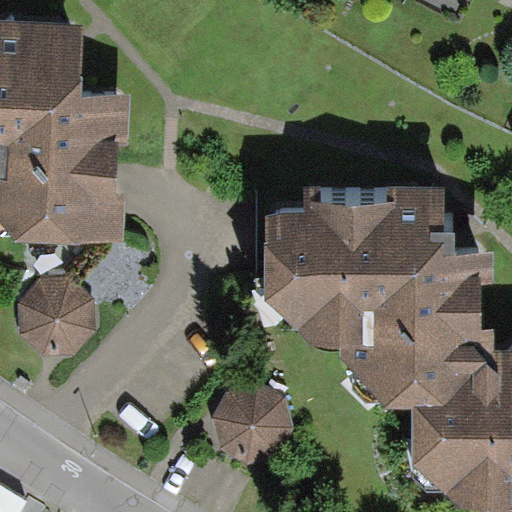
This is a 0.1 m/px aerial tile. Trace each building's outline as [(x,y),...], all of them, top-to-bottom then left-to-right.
[(314,0),(280,0),(307,14),(314,0)] [(0,222),(14,238),(116,241),(118,148),(134,148),(134,101),(85,100),(86,35),(86,25),(0,23),(0,222)] [(511,511),(511,351),(490,351),(490,245),(452,246),(452,190),(309,191),(309,203),(265,203),(266,282),(313,332),(347,333),(346,358),(385,392),(414,391),(415,451),(460,497),(509,500),(508,511),(511,511)] [(41,354),(76,354),(97,331),(96,301),(72,279),(41,280),(19,303),(22,335),(41,354)] [(247,461),(277,453),(290,428),(284,399),(259,386),(229,394),(215,419),(222,448),(247,461)]
